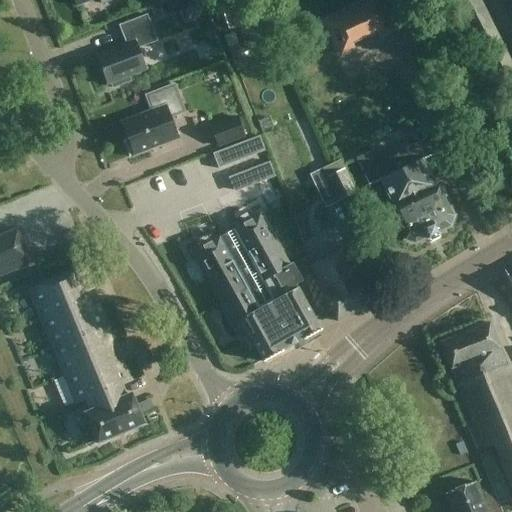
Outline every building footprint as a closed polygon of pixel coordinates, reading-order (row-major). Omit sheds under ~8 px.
[(183,23),(204,15),(197,0),(183,0),(175,3),(183,23)] [(370,0),(324,22),(340,56),(354,50),(351,43),(375,31),(378,38),(392,31),(376,0),(370,0)] [(494,80),(511,70),(511,66),(478,0),(457,0),(455,1),(494,80)] [(511,0),(487,0),(511,49),(511,0)] [(95,56),(106,85),(110,84),(112,89),(129,82),(128,77),(145,70),(137,49),(156,42),(146,15),(118,26),(125,45),(95,56)] [(123,142),(129,157),(177,139),(170,119),(184,113),(173,85),(145,96),(151,112),(121,124),(128,140),(123,142)] [(236,117),(210,127),(217,146),(243,136),(236,117)] [(434,154),(427,138),(381,160),(376,150),(355,160),(368,187),(380,181),(392,207),(388,210),(395,225),(396,225),(404,240),(413,244),(425,238),(426,240),(439,234),(438,232),(450,226),(451,228),(455,216),(454,215),(447,200),(448,200),(440,184),(435,186),(422,160),(434,154)] [(339,161),(327,166),(322,169),(338,202),(355,194),(339,161)] [(250,339),(263,362),(282,352),(281,351),(303,339),(304,340),(320,331),(297,289),(296,289),(294,285),(301,282),(291,265),(287,267),(259,215),(193,252),(228,314),(229,319),(231,323),(233,327),(236,331),(239,334),(244,343),(250,339)] [(19,230),(0,237),(0,276),(33,263),(19,230)] [(345,249),(313,267),(311,267),(323,295),(322,296),(336,322),(375,301),(360,274),(359,274),(345,249)] [(86,400),(91,411),(85,414),(90,425),(78,430),(85,446),(96,441),(98,445),(144,425),(143,422),(131,394),(125,397),(120,385),(130,382),(122,362),(115,364),(109,348),(115,345),(98,306),(92,308),(86,292),(92,290),(83,269),(29,292),(77,404),(86,400)] [(511,375),(489,323),(440,344),(484,448),(496,443),(511,479),(511,375)] [(452,511),(486,511),(474,482),(445,494),(452,511)]
